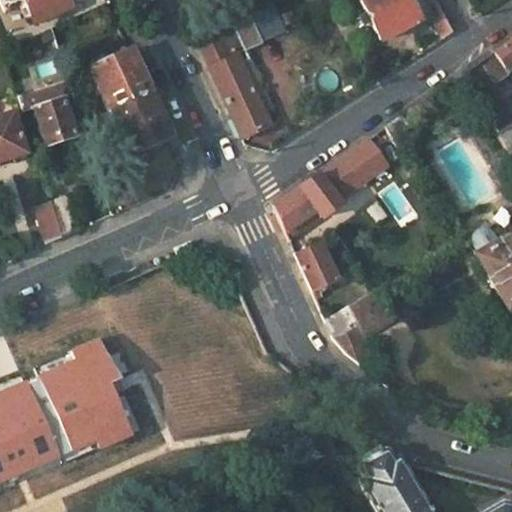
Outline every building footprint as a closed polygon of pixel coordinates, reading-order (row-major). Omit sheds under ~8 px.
[(69,8),(65,0),(0,0),(0,1),(4,12),(24,3),(33,24),(69,8)] [(352,0),(374,44),(414,24),(403,0),(352,0)] [(443,18),(436,4),(424,10),(431,24),(443,18)] [(10,34),(31,23),(24,7),(2,18),(10,34)] [(282,33),(270,7),(232,26),(242,49),(244,52),(261,45),(260,43),(282,33)] [(443,18),(431,24),(441,44),(452,37),(443,18)] [(232,26),(195,43),(206,66),(242,49),(232,26)] [(511,43),(504,49),(474,70),(461,78),(504,153),(511,148),(511,129),(489,89),(499,83),(496,78),(502,73),(511,67),(511,43)] [(250,88),(239,65),(248,61),(244,52),(242,49),(206,66),(224,107),(257,92),(254,86),(250,88)] [(149,95),(129,51),(88,70),(108,113),(149,95)] [(28,112),(40,147),(80,133),(78,127),(74,115),(62,82),(11,102),(16,117),(28,112)] [(267,127),(254,97),(259,95),(257,92),(224,107),(239,140),(267,127)] [(149,95),(108,113),(127,157),(168,138),(149,95)] [(97,105),(74,115),(78,127),(101,116),(97,105)] [(0,117),(0,159),(18,152),(5,116),(0,117)] [(383,131),(390,142),(406,131),(399,120),(383,131)] [(271,207),(283,234),(294,227),(305,220),(314,214),(317,218),(318,219),(344,202),(342,199),(397,162),(378,134),(271,207)] [(60,239),(77,231),(66,197),(47,203),(50,212),(60,239)] [(387,222),(376,205),(363,213),(374,230),(387,222)] [(50,212),(35,218),(45,245),(60,239),(50,212)] [(314,214),(305,220),(308,224),(317,218),(314,214)] [(298,234),(294,227),(283,234),(286,241),(298,234)] [(437,236),(439,241),(420,252),(426,261),(455,244),(446,231),(437,236)] [(511,306),(511,238),(477,259),(506,310),(511,306)] [(175,247),(170,249),(173,257),(191,249),(188,242),(175,247)] [(293,257),(313,301),(319,298),(316,292),(333,283),(317,247),(293,257)] [(359,339),(391,321),(373,292),(368,294),(345,308),(355,329),(330,340),(332,346),(360,368),(369,356),(359,339)] [(321,322),(330,340),(355,329),(345,308),(321,322)] [(121,380),(98,340),(70,352),(74,362),(37,378),(39,382),(26,388),(24,383),(0,393),(0,482),(19,474),(60,457),(97,441),(100,448),(132,435),(112,389),(110,385),(121,380)] [(74,362),(70,352),(35,370),(37,378),(74,362)] [(97,441),(60,457),(63,464),(100,448),(97,441)] [(511,511),(511,510),(508,505),(499,503),(483,511),(428,511),(395,459),(391,461),(384,450),(379,451),(376,448),(356,460),(359,464),(354,469),(360,479),(354,482),(373,511),(511,511)]
